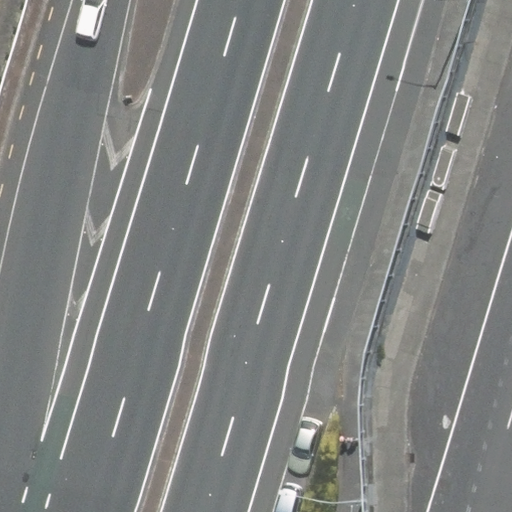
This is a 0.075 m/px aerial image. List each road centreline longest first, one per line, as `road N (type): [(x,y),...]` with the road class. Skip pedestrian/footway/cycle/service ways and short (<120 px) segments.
road 1 (primary): [(366,0),(207,511)]
road 2 (primary): [(91,511),(243,0)]
road 3 (primary): [(3,511),(13,391),(58,161),(103,0)]
